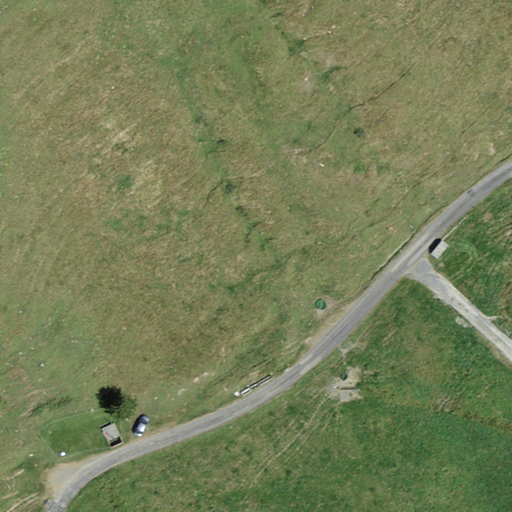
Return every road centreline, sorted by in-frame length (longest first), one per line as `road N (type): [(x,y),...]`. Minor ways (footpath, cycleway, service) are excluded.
road 1 (unclassified): [(511,168),(409,259),(310,365),(239,413),(79,476),(57,511)]
road 2 (track): [(511,349),(409,259)]
